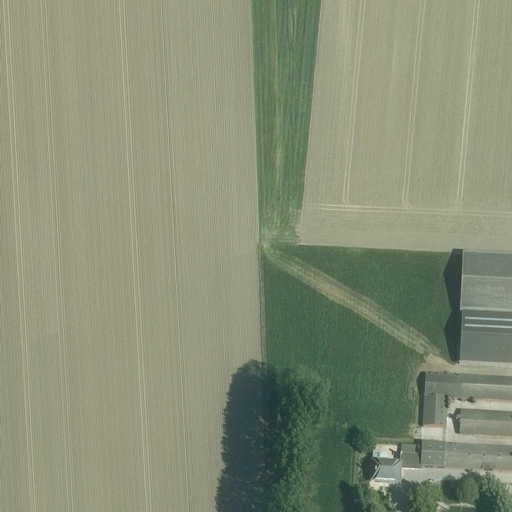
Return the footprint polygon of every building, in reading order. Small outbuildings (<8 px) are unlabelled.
[(511,257),(463,255),(460,315),(462,315),(459,365),(511,367),(511,257)] [(461,400),(463,377),(426,375),(423,427),(446,429),(448,399),(461,400)] [(463,377),(461,400),(464,400),(477,401),(511,402),(511,379),(466,377),(463,377)] [(511,414),(461,411),(459,436),(511,438),(511,414)] [(371,461),(370,484),(379,485),(379,486),(401,487),(401,471),(422,472),(422,468),(511,473),(511,448),(422,444),(422,447),(401,446),(401,455),(400,455),(400,463),(387,462),(387,455),(373,454),(373,461),(371,461)]
